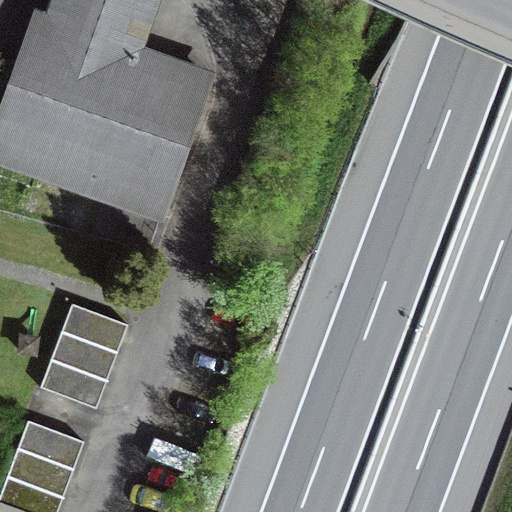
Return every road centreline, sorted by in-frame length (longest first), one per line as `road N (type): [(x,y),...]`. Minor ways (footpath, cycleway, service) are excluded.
road 1 (motorway): [(491,0),(299,511)]
road 2 (motorway): [(400,511),(511,214)]
